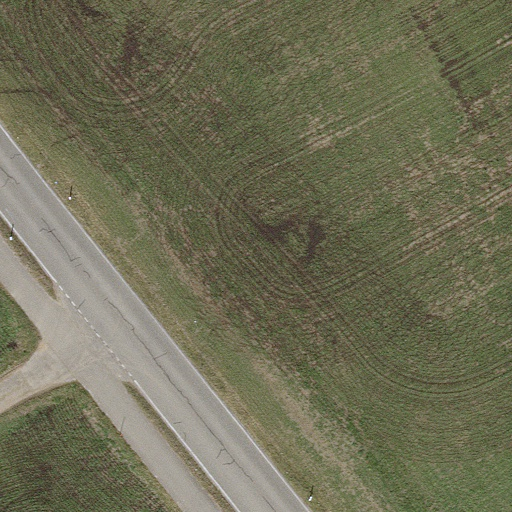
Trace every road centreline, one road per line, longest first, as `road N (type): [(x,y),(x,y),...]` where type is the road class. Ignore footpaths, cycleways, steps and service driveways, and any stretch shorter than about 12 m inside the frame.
road 1 (unclassified): [(0,160),(275,511)]
road 2 (track): [(120,318),(0,397)]
